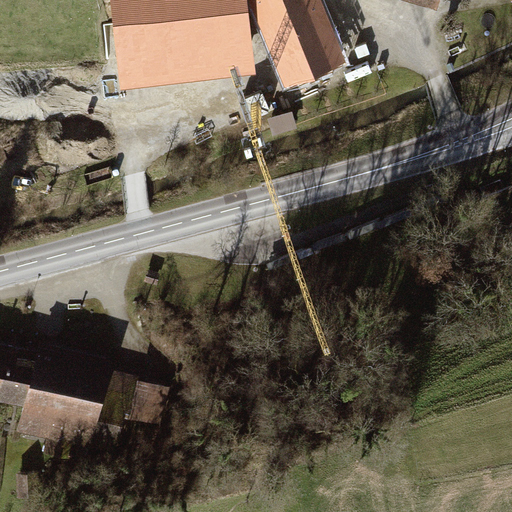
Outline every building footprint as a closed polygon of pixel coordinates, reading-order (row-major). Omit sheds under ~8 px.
[(259,0),(292,78),(340,58),(316,0),(259,0)] [(240,8),(174,27),(192,87),(257,68),(240,8)] [(0,391),(27,398),(37,356),(0,346),(0,391)] [(37,356),(27,398),(21,421),(54,429),(49,449),(72,454),(77,434),(99,440),(97,447),(114,450),(120,423),(132,425),(135,413),(158,418),(165,386),(37,356)] [(36,495),(35,472),(22,472),(23,495),(36,495)]
